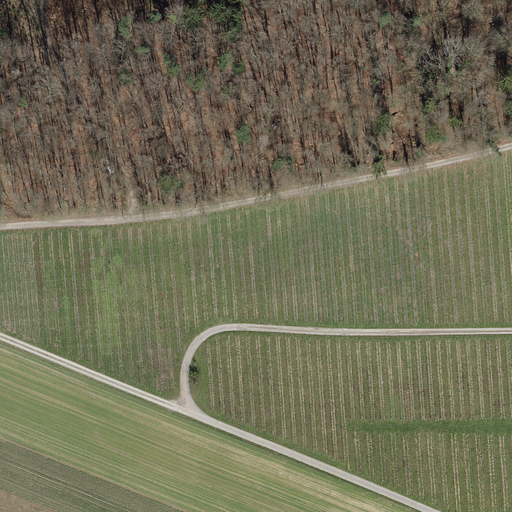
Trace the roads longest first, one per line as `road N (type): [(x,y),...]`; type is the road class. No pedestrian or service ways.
road 1 (track): [(511,145),(186,211),(0,225)]
road 2 (track): [(0,331),(434,511)]
road 3 (track): [(511,331),(230,323),(195,343),(184,368),(183,406)]
road 4 (track): [(44,0),(49,41),(131,191),(134,216)]
